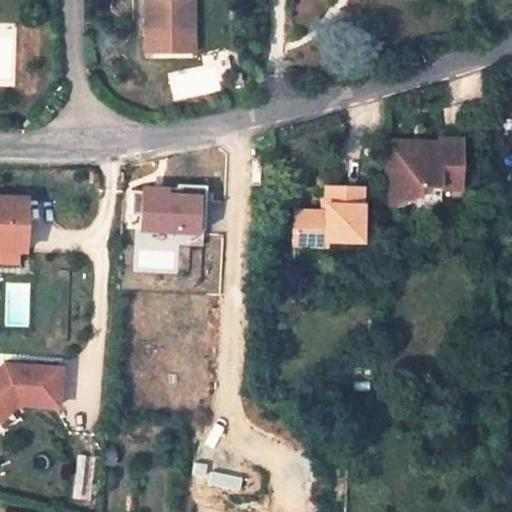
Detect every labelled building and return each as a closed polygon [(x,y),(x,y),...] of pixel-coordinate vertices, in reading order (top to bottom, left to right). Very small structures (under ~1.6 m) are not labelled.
[(142,0),(143,53),(191,52),(189,0),(142,0)] [(511,84),(503,88),(510,109),(511,108),(511,84)] [(381,135),(380,203),(416,191),(416,181),(455,181),(456,133),(434,132),(434,141),(416,141),(381,135)] [(140,182),(140,231),(203,231),(203,182),(140,182)] [(353,241),(355,187),(318,186),(317,212),(286,212),(285,240),(320,240),(353,241)] [(19,200),(0,199),(0,253),(18,254),(19,200)] [(285,249),(320,250),(320,240),(285,240),(285,249)] [(57,408),(60,370),(4,366),(4,376),(0,375),(0,419),(17,405),(57,408)]
